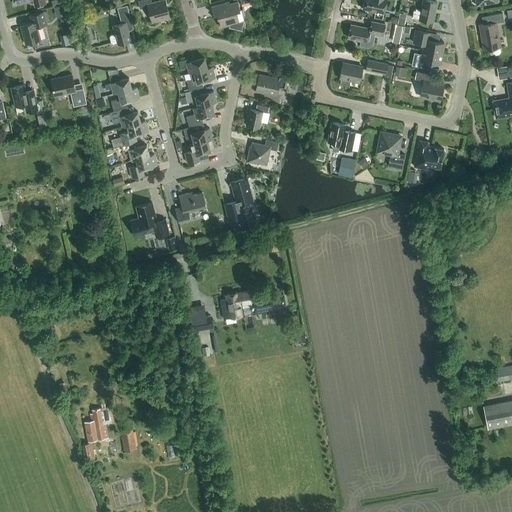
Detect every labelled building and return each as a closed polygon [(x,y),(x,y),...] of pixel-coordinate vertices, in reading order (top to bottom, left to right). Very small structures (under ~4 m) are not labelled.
[(161,20),(170,18),(165,0),(160,0),(152,2),(151,0),(140,0),(138,1),(140,8),(148,6),(152,22),(160,19),(161,20)] [(363,0),(362,9),(384,13),(386,0),(363,0)] [(433,22),(437,2),(428,0),(422,0),(421,10),(415,8),(415,10),(413,10),(412,17),(419,18),(419,19),(433,22)] [(220,27),(229,24),(228,27),(243,29),(245,20),(239,21),(236,11),(240,10),(237,1),(230,3),(229,2),(211,6),(213,15),(216,14),(220,27)] [(53,6),(56,17),(67,14),(64,4),(63,4),(53,6)] [(131,41),(128,31),(133,28),(127,5),(118,8),(122,23),(113,25),(118,44),(131,41)] [(43,25),(47,24),(44,11),(30,14),(31,21),(20,24),(25,44),(41,40),(37,25),(43,24),(43,25)] [(482,50),(492,48),(493,53),(496,54),(499,54),(500,51),(500,47),(496,23),(504,21),(502,13),(488,15),(490,23),(478,25),(482,50)] [(372,44),(374,34),(383,35),(385,24),(371,21),(370,28),(351,24),(348,37),(361,40),(360,45),(368,47),(372,44)] [(394,33),(401,34),(403,26),(395,24),(394,33)] [(424,45),(423,49),(442,53),(444,42),(428,39),(430,32),(416,29),(413,42),(424,45)] [(439,64),(442,53),(423,49),(422,54),(414,52),(411,65),(426,68),(427,61),(439,64)] [(189,73),(194,72),(194,71),(207,68),(207,67),(204,57),(188,61),(188,58),(178,61),(181,69),(188,67),(189,73)] [(388,63),(367,59),(365,69),(386,74),(388,63)] [(349,86),(350,80),(359,82),(362,67),(343,63),(340,78),(342,78),(340,84),(349,86)] [(189,90),(198,88),(203,87),(202,81),(215,77),(212,66),(207,67),(207,68),(194,71),(194,72),(196,77),(186,80),(189,90)] [(396,66),(394,74),(406,77),(407,69),(396,66)] [(440,100),(443,84),(430,81),(431,75),(416,72),(414,79),(423,80),(420,96),(440,100)] [(73,106),(86,103),(83,86),(75,88),(72,74),(64,75),(64,77),(51,80),(54,95),(70,91),(73,106)] [(285,88),(288,76),(280,74),(279,78),(259,74),(256,90),(255,90),(255,91),(262,93),(263,92),(276,94),(278,86),(285,88)] [(113,93),(118,92),(131,88),(128,77),(110,82),(105,84),(106,89),(112,87),(113,93)] [(511,81),(507,83),(509,97),(493,100),(496,118),(511,114),(511,81)] [(25,112),(38,109),(33,89),(25,90),(24,84),(11,87),(15,106),(23,104),(25,112)] [(136,87),(131,88),(118,92),(120,98),(111,100),(114,111),(124,108),(128,107),(126,101),(139,97),(136,87)] [(196,100),(198,106),(211,102),(211,103),(216,101),(213,90),(200,94),(198,88),(189,90),(184,92),(187,102),(196,100)] [(189,126),(194,125),(203,123),(201,117),(214,113),(211,103),(211,102),(198,106),(193,107),(195,113),(186,116),(189,126)] [(267,112),(268,106),(257,104),(255,110),(250,108),(246,125),(259,128),(262,111),(267,112)] [(110,112),(111,118),(113,123),(121,120),(122,127),(127,125),(140,121),(137,111),(125,114),(124,108),(114,111),(110,112)] [(145,120),(140,121),(127,125),(129,130),(120,133),(123,144),(132,142),(137,140),(135,134),(148,131),(145,120)] [(351,150),(355,132),(343,130),(345,124),(331,122),(327,141),(329,142),(333,146),(351,150)] [(192,137),(194,143),(207,139),(207,140),(212,138),(209,127),(196,131),(194,125),(189,126),(182,128),(185,139),(192,137)] [(402,168),(405,154),(397,153),(401,136),(381,132),(378,145),(377,144),(376,152),(390,155),(388,165),(402,168)] [(194,143),(189,144),(191,150),(185,152),(187,163),(199,159),(197,154),(210,150),(207,140),(207,139),(194,143)] [(277,150),(278,141),(266,139),(264,145),(252,142),(250,153),(249,152),(247,161),(256,163),(256,162),(266,164),(270,148),(277,150)] [(445,151),(444,149),(428,145),(428,141),(419,140),(414,166),(425,168),(426,164),(427,163),(435,165),(436,166),(435,166),(440,167),(442,158),(444,157),(445,151)] [(132,142),(123,144),(121,145),(124,155),(130,154),(131,160),(136,159),(136,158),(149,155),(146,144),(134,148),(132,142)] [(154,153),(149,155),(136,158),(136,159),(138,164),(129,166),(132,177),(145,174),(144,168),(157,164),(154,153)] [(340,171),(352,173),(356,158),(344,155),(340,171)] [(369,163),(365,157),(358,161),(362,168),(369,163)] [(409,169),(408,179),(416,180),(417,170),(409,169)] [(231,181),(236,200),(224,203),(229,222),(245,218),(241,203),(253,200),(247,177),(231,181)] [(188,211),(206,206),(202,192),(189,195),(188,192),(179,195),(182,206),(173,209),(177,223),(190,219),(188,211)] [(10,199),(0,200),(0,214),(1,223),(13,222),(10,199)] [(136,206),(139,217),(130,219),(134,237),(144,234),(149,223),(152,223),(156,237),(169,233),(165,219),(157,221),(152,202),(136,206)] [(235,292),(235,291),(228,292),(228,293),(227,293),(228,298),(220,300),(224,318),(243,315),(241,303),(251,301),(253,313),(286,307),(283,294),(274,296),(274,293),(265,294),(265,291),(255,292),(255,291),(251,292),(250,290),(236,293),(236,292),(235,292)] [(211,314),(190,317),(193,331),(214,327),(211,314)] [(291,330),(293,342),(306,340),(304,328),(291,330)] [(511,364),(494,368),(497,381),(511,378),(511,364)] [(99,379),(119,374),(118,369),(98,375),(99,379)] [(511,399),(483,405),(488,428),(511,423),(511,399)] [(92,440),(95,440),(108,437),(105,423),(113,421),(111,406),(105,407),(105,403),(102,404),(103,408),(92,410),(92,413),(90,414),(91,420),(85,421),(88,441),(92,440)] [(118,419),(124,451),(136,449),(132,429),(135,428),(133,417),(118,419)] [(187,441),(195,440),(193,423),(185,424),(187,441)] [(88,441),(89,441),(89,442),(81,444),(83,460),(95,458),(92,440),(88,441)]
